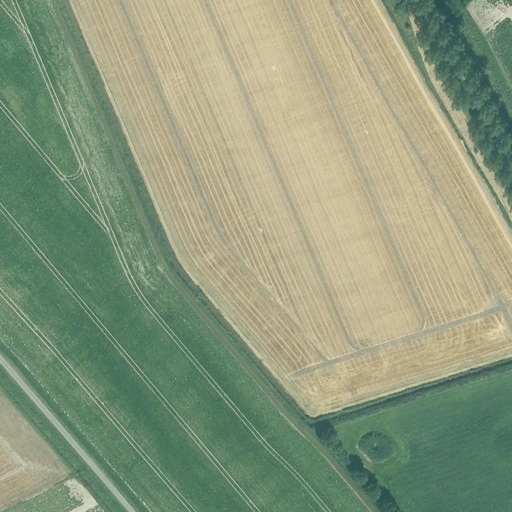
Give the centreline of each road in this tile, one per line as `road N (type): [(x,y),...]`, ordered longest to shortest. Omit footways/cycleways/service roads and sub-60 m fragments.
road 1 (unclassified): [(131,511),(0,361)]
road 2 (unclassified): [(511,163),(421,0)]
